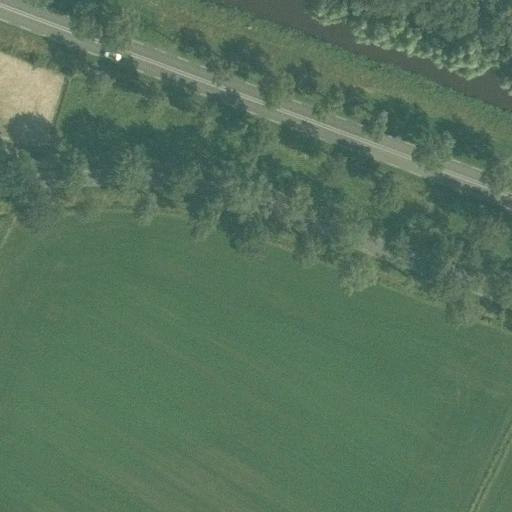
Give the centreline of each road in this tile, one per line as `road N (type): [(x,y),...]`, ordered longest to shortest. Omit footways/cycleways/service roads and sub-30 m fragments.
road 1 (primary): [(511,201),(0,10)]
road 2 (unclassified): [(511,298),(188,188),(111,181),(0,191)]
